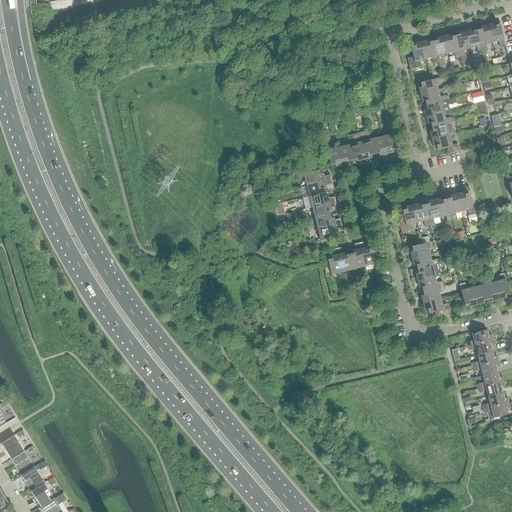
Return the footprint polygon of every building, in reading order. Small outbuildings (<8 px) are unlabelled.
[(504,46),(499,25),(495,26),(494,24),(487,26),(491,43),(497,41),(499,47),(504,46)] [(487,26),(480,27),(480,30),(476,31),(482,52),(487,50),(485,44),(491,43),(487,26)] [(482,52),(476,31),(472,32),(472,29),(465,31),(469,48),(475,47),(477,53),(482,52)] [(454,36),(460,57),(464,56),(463,50),(469,48),(465,31),(458,33),(458,35),(454,36)] [(443,37),(447,54),(453,53),(455,58),(460,57),(454,36),(450,37),(450,35),(443,37)] [(432,42),(437,63),(442,61),(441,56),(447,54),(443,37),(436,39),(436,41),(432,42)] [(437,63),(432,42),(428,43),(428,41),(421,42),(425,60),(431,58),(433,64),(437,63)] [(419,61),(425,60),(421,42),(413,44),(414,46),(410,48),(412,58),(406,59),(409,70),(420,67),(419,61)] [(511,75),(511,63),(509,64),(503,66),(504,71),(510,69),(511,75)] [(418,88),(420,95),(437,91),(435,85),(441,83),(440,78),(434,80),(434,79),(419,83),(420,88),(418,88)] [(437,91),(420,95),(421,102),(424,102),(425,106),(451,99),(450,96),(445,97),(444,96),(439,97),(437,91)] [(483,101),(481,92),(471,95),(473,104),(483,101)] [(423,110),(425,117),(443,113),(441,107),(452,104),(451,99),(425,106),(426,110),(423,110)] [(486,111),(484,103),(478,105),(480,113),(486,111)] [(444,119),(443,113),(425,117),(427,125),(429,124),(430,128),(451,123),(450,118),(444,119)] [(429,132),(431,140),(448,135),(454,134),(451,123),(430,128),(431,132),(429,132)] [(501,126),(493,128),(495,136),(503,134),(501,126)] [(370,140),(368,131),(346,137),(348,145),(352,160),(356,159),(356,162),(359,161),(360,167),(365,166),(369,165),(368,159),(371,158),(370,156),(374,155),(370,140)] [(393,134),(381,137),(387,160),(391,159),(390,153),(393,153),(392,150),(396,149),(393,134)] [(450,141),(448,135),(431,140),(433,147),(435,146),(436,150),(446,148),(447,154),(458,151),(456,140),(450,141)] [(382,161),(387,160),(381,137),(370,140),(374,155),(378,154),(378,156),(381,156),(382,161)] [(503,137),(496,139),(498,147),(505,145),(503,137)] [(352,160),(348,145),(337,148),(343,171),(347,170),(346,164),(348,164),(348,161),(352,160)] [(338,173),(343,171),(337,148),(325,151),(329,166),(334,165),(334,167),(337,167),(338,173)] [(303,174),(306,186),(329,180),(328,175),(322,177),(321,174),(319,175),(318,171),(303,174)] [(330,185),(329,180),(306,186),(309,197),(324,193),(323,189),(325,189),(324,186),(330,185)] [(309,197),(311,208),(335,202),(333,198),(328,199),(327,196),(325,197),(324,193),(309,197)] [(463,193),(456,194),(461,212),(467,210),(468,216),(473,215),(472,209),(468,194),(464,195),(463,193)] [(454,213),(461,212),(456,194),(449,196),(450,198),(446,199),(451,220),(456,219),(454,213)] [(446,222),(451,220),(446,199),(442,200),(441,198),(434,200),(438,217),(445,216),(446,222)] [(432,219),(438,217),(434,200),(427,202),(427,204),(424,205),(429,226),(434,225),(432,219)] [(336,207),(335,202),(311,208),(314,219),(329,215),(328,211),(331,211),(330,208),(336,207)] [(424,227),(429,226),(424,205),(420,206),(419,204),(412,206),(416,223),(423,221),(424,227)] [(410,224),(416,223),(412,206),(405,207),(405,210),(401,211),(404,221),(398,222),(401,233),(412,230),(410,224)] [(330,219),(329,215),(314,219),(320,242),(335,238),(334,233),(336,233),(335,230),(341,229),(339,220),(333,221),(333,218),(330,219)] [(364,267),(375,264),(372,249),(367,250),(367,248),(364,248),(363,242),(358,244),(364,267)] [(409,252),(411,259),(428,255),(427,249),(433,247),(431,242),(429,243),(425,243),(422,244),(410,247),(411,252),(409,252)] [(353,270),(364,267),(358,244),(354,245),(355,251),(352,251),(353,254),(349,255),(353,270)] [(353,270),(349,255),(345,256),(345,253),(342,254),(341,248),(331,250),(333,256),(330,257),(331,259),(327,260),(328,265),(329,270),(330,275),(353,270)] [(430,261),(428,255),(411,259),(413,266),(415,266),(416,270),(437,264),(436,260),(430,261)] [(415,274),(417,281),(434,277),(432,271),(438,269),(437,264),(416,270),(417,274),(415,274)] [(500,281),(494,282),(498,300),(505,298),(504,296),(509,295),(505,279),(503,274),(498,275),(500,281)] [(435,283),(434,277),(417,281),(418,289),(421,288),(422,292),(443,287),(441,282),(435,283)] [(491,302),(498,300),(494,282),(487,284),(486,278),(481,279),(486,300),(490,299),(491,302)] [(478,286),(471,288),(475,305),(483,303),(482,301),(486,300),(481,279),(476,281),(478,286)] [(468,307),(475,305),(471,288),(465,289),(464,284),(458,285),(460,291),(464,306),(468,305),(468,307)] [(420,296),(422,303),(440,299),(438,293),(444,291),(443,287),(422,292),(423,296),(420,296)] [(440,299),(422,303),(424,311),(426,310),(427,314),(437,312),(439,318),(450,315),(447,304),(441,305),(440,299)] [(467,346),(492,340),(491,335),(488,336),(486,330),(471,334),(473,341),(466,342),(467,346)] [(475,349),(476,355),(492,351),(490,346),(493,345),(492,340),(467,346),(468,351),(475,349)] [(471,363),(472,367),(497,361),(496,356),(493,357),(492,351),(476,355),(478,362),(471,363)] [(480,370),(482,376),(497,372),(496,367),(499,366),(497,361),(472,367),(473,372),(480,370)] [(498,378),(497,372),(482,376),(483,383),(476,384),(477,389),(503,382),(501,377),(498,378)] [(485,391),(487,397),(502,394),(501,388),(504,387),(503,382),(477,389),(478,393),(485,391)] [(482,405),(483,410),(508,403),(507,398),(504,399),(502,394),(487,397),(489,404),(482,405)] [(509,408),(508,403),(483,410),(484,414),(491,412),(492,419),(508,415),(506,409),(509,408)] [(467,417),(469,425),(476,423),(473,415),(467,417)] [(10,460),(24,452),(14,435),(0,444),(10,460)] [(20,476),(33,467),(24,452),(10,460),(20,476)] [(44,461),(36,466),(39,470),(47,466),(44,461)] [(30,492),(43,483),(33,467),(20,476),(30,492)] [(52,478),(47,481),(50,486),(55,483),(52,478)] [(40,508),(53,499),(43,483),(30,492),(40,508)] [(62,494),(54,498),(57,505),(65,500),(62,494)] [(42,511),(61,511),(53,499),(40,508),(42,511)]
